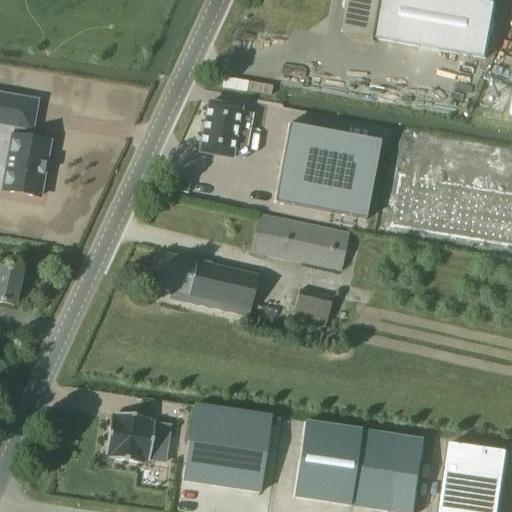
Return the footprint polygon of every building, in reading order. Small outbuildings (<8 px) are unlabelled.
[(495,6),(460,0),(350,0),(344,36),(485,61),(495,6)] [(0,96),(0,124),(15,127),(13,137),(12,137),(2,192),(39,198),(48,143),(26,139),(28,129),(31,130),(36,102),(0,96)] [(237,112),(206,106),(197,156),(228,161),(234,131),(248,133),(251,117),(237,115),(237,112)] [(376,142),(283,125),(268,204),(361,221),(376,142)] [(511,196),(401,175),(391,227),(511,249),(511,196)] [(349,235),(258,215),(250,254),(341,274),(349,235)] [(258,277),(162,254),(154,288),(172,292),(169,300),(248,319),(258,277)] [(0,303),(14,307),(22,274),(0,269),(0,267),(0,303)] [(333,298),(299,290),(290,328),(324,336),(333,298)] [(270,417),(193,406),(182,483),(258,494),(270,417)] [(149,420),(115,415),(115,419),(110,418),(105,455),(109,456),(109,460),(142,465),(143,460),(165,464),(168,442),(152,439),(154,425),(148,424),(149,420)] [(348,507),(359,431),(304,424),(293,499),(348,507)] [(414,511),(425,441),(359,431),(348,507),(379,511),(414,511)] [(449,439),(438,511),(499,511),(509,448),(449,439)]
